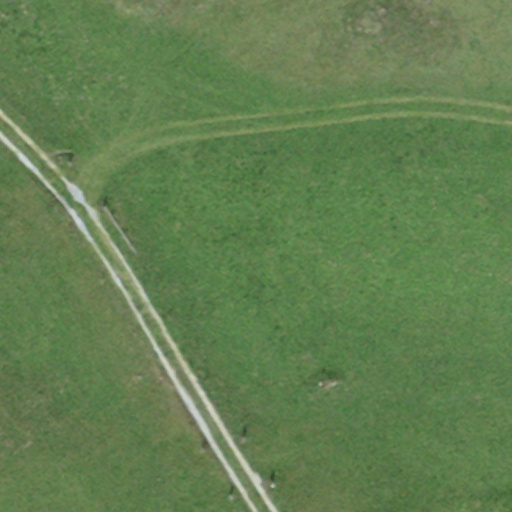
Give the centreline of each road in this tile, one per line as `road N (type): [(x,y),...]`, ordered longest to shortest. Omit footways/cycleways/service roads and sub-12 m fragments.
road 1 (track): [(0,119),(82,208),(262,511)]
road 2 (track): [(82,208),(117,153),(195,128),(451,105),(511,111)]
